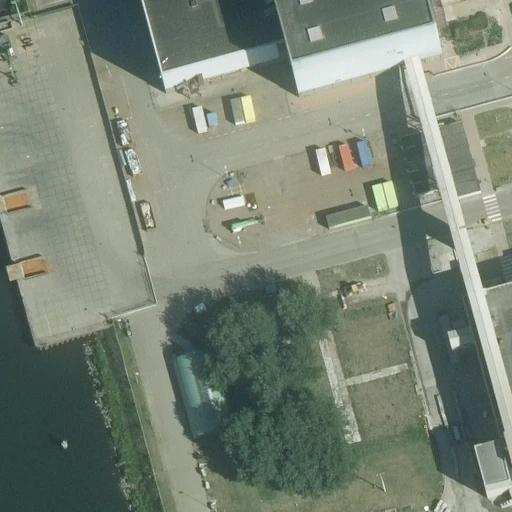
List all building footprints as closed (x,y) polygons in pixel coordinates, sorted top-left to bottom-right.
[(141,0),(166,92),(289,59),(300,97),(443,59),(427,1),(429,0),(141,0)] [(277,79),(282,104),(291,102),(287,78),(277,79)] [(247,106),(257,104),(254,87),(210,94),(215,120),(249,115),(247,106)] [(321,278),(343,272),(340,262),(318,268),(321,278)] [(503,448),(511,445),(511,295),(465,308),(503,448)] [(440,331),(458,325),(453,311),(435,317),(440,331)] [(511,459),(502,462),(510,494),(511,493),(511,459)]
